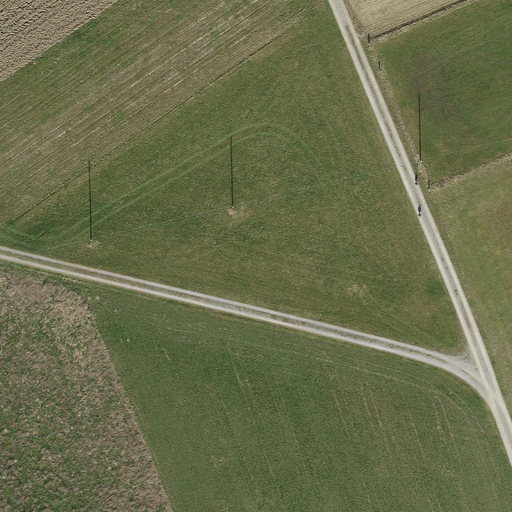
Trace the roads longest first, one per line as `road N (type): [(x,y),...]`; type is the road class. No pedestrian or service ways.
road 1 (track): [(485,373),(0,251)]
road 2 (track): [(511,452),(432,224),(337,0)]
